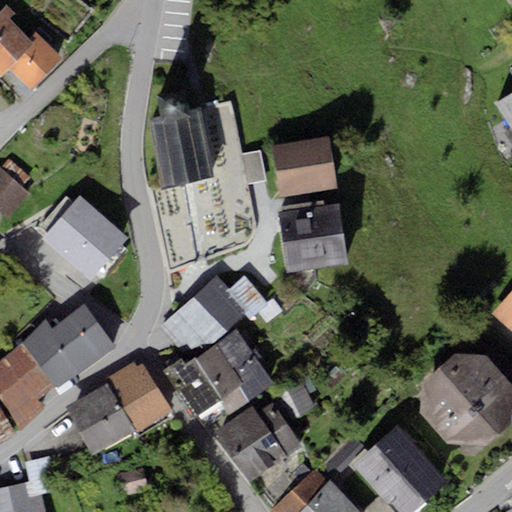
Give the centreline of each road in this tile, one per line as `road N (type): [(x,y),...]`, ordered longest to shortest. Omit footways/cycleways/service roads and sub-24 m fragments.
road 1 (residential): [(133,344),(152,281),(132,152),(150,0)]
road 2 (residential): [(252,511),(133,344)]
road 3 (residential): [(0,133),(145,0)]
road 4 (residential): [(133,344),(65,277),(0,233)]
road 5 (residential): [(0,451),(133,344)]
